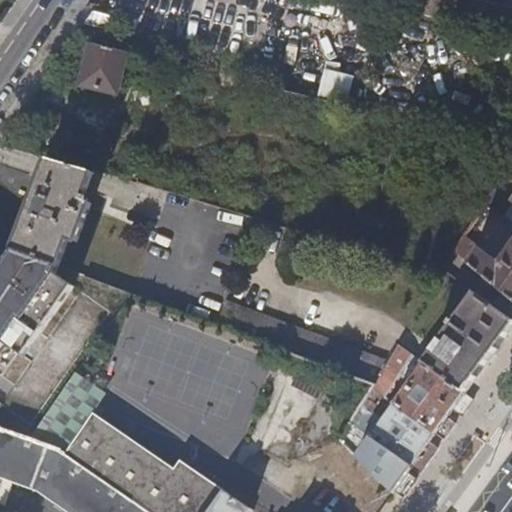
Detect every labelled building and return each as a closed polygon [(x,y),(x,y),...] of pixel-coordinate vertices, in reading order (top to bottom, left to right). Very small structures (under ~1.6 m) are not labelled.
[(352,0),(511,35),(511,8),(474,0),(352,0)] [(87,25),(117,32),(121,17),(96,11),(87,25)] [(129,53),(93,45),(84,85),(119,94),(129,53)] [(324,69),(320,97),(351,101),(355,74),(324,69)] [(511,109),(491,138),(497,139),(511,143),(511,109)] [(510,169),(511,167),(511,143),(497,139),(434,234),(456,253),(457,252),(466,238),(487,205),(510,169)] [(96,174),(51,161),(17,251),(62,267),(71,241),(79,244),(94,205),(91,204),(93,201),(87,199),(96,174)] [(502,263),(466,238),(457,252),(511,297),(511,170),(510,169),(487,205),(511,222),(511,240),(507,248),(511,250),(506,257),(508,263),(502,263)] [(62,267),(17,251),(0,274),(0,375),(6,379),(22,355),(28,359),(78,288),(60,275),(62,267)] [(511,322),(511,319),(478,294),(477,295),(511,322)] [(511,332),(511,322),(477,295),(426,366),(467,395),(511,332)] [(227,303),(219,326),(345,374),(360,353),(227,303)] [(390,364),(360,353),(345,374),(377,386),(375,390),(380,394),(386,399),(406,369),(417,378),(396,406),(437,436),(448,420),(455,412),(467,395),(426,366),(400,348),(390,364)] [(380,394),(375,390),(369,399),(374,403),(380,394)] [(475,401),(467,395),(455,412),(463,418),(475,401)] [(374,403),(369,399),(359,416),(368,423),(379,406),(374,403)] [(368,423),(359,416),(353,425),(413,469),(431,444),(437,436),(396,406),(378,431),(368,423)] [(99,416),(70,459),(146,511),(212,511),(226,493),(185,463),(180,471),(99,416)] [(456,426),(448,420),(437,436),(444,442),(456,426)] [(413,469),(353,425),(343,441),(395,493),(412,470),(413,469)] [(0,479),(41,494),(68,511),(146,511),(70,459),(61,453),(0,429),(0,479)] [(431,444),(413,469),(412,470),(420,476),(439,450),(431,444)] [(251,511),(252,511),(226,493),(212,511),(251,511)]
